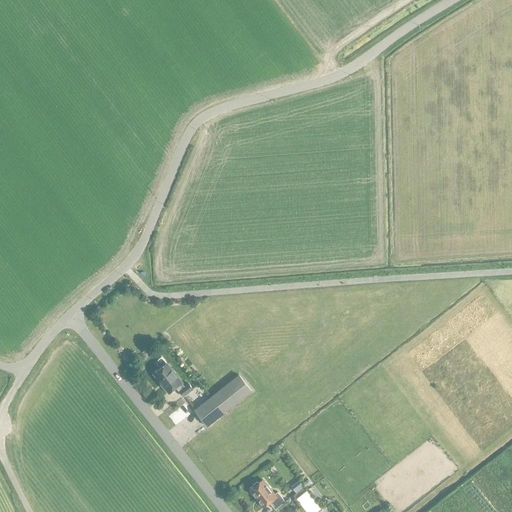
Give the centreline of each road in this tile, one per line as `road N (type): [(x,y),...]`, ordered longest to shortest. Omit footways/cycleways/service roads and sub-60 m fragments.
road 1 (unclassified): [(69,314),(136,253),(203,116),(340,74),(452,0)]
road 2 (unclassified): [(225,511),(69,314)]
